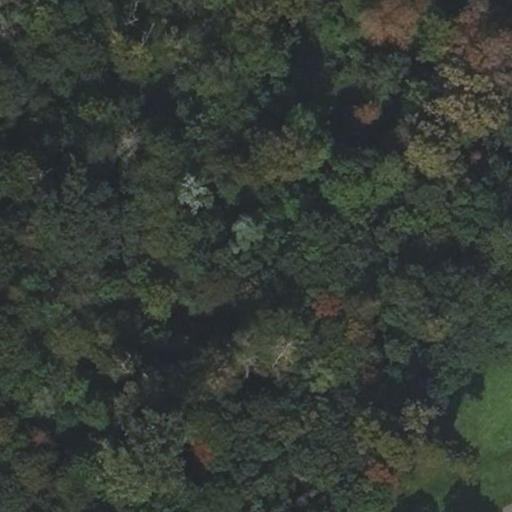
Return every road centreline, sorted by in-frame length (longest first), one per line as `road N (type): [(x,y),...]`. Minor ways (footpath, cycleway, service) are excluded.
road 1 (track): [(511,387),(422,511)]
road 2 (track): [(391,0),(511,40)]
